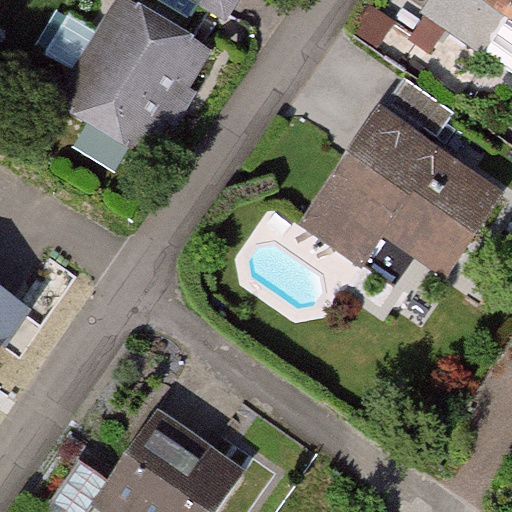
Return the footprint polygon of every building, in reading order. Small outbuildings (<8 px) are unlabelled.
[(148,0),(113,0),(49,106),(155,170),(221,62),(186,41),(208,6),(228,18),(239,0),(149,0),(149,1),(148,0)] [(511,0),(436,0),(424,18),(486,62),(511,26),(511,0)] [(511,197),(384,113),(302,236),(366,278),(390,242),(457,287),(511,203),(511,197)] [(0,288),(0,379),(43,319),(0,288)] [(100,511),(231,511),(253,479),(163,419),(100,511)]
